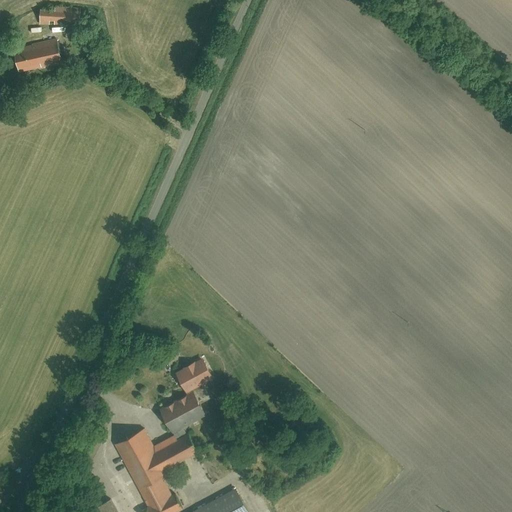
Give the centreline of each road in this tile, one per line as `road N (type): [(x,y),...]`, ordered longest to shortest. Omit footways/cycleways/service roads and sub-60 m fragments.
road 1 (unclassified): [(32,511),(245,0)]
road 2 (track): [(187,135),(76,57)]
